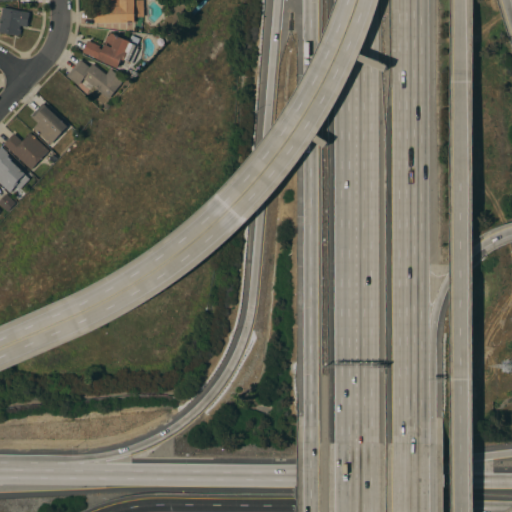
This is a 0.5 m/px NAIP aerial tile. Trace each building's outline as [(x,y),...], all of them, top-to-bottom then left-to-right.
[(144,0),(144,16),(135,16),(135,23),(95,23),(95,11),(106,11),(109,6),(110,6),(110,0),(144,0)] [(206,0),(194,15),(191,12),(202,0),(206,0)] [(29,12),(26,27),(20,26),(19,29),(21,30),(20,34),(18,34),(18,35),(0,32),(0,22),(3,7),(29,12)] [(82,52),(87,40),(100,46),(99,48),(102,50),(105,43),(104,43),(107,35),(109,36),(110,33),(129,41),(131,35),(140,39),(137,46),(138,46),(137,49),(138,49),(132,63),(124,59),(123,60),(121,59),(117,68),(82,52)] [(92,86),(89,90),(80,83),(78,85),(67,76),(80,59),(89,67),(92,64),(106,75),(110,69),(124,80),(109,99),(92,86)] [(67,127),(50,145),(37,132),(33,129),(38,123),(30,116),(42,103),(45,106),(46,106),(67,127)] [(48,151),(30,170),(3,144),(13,134),(21,142),(30,133),(48,151)] [(0,183),(0,148),(1,147),(7,152),(6,153),(9,155),(8,156),(11,159),(11,160),(25,173),(24,174),(29,179),(19,190),(15,186),(9,192),(0,183)] [(15,203),(7,211),(0,205),(0,200),(6,194),(15,203)]
